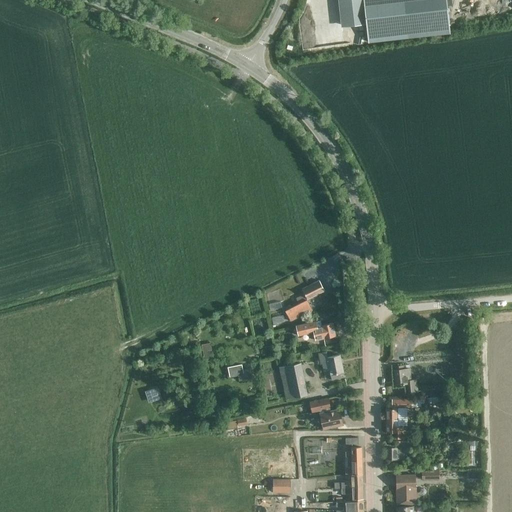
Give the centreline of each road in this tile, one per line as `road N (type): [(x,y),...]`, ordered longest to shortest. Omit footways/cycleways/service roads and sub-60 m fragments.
road 1 (tertiary): [(377,309),(364,228),(337,156),(299,104),(247,65)]
road 2 (tertiary): [(378,511),(377,309)]
road 3 (tertiary): [(247,65),(97,0)]
road 4 (unclassified): [(511,298),(377,309)]
